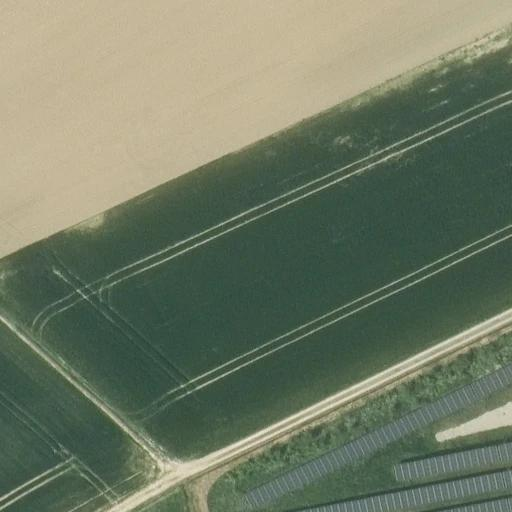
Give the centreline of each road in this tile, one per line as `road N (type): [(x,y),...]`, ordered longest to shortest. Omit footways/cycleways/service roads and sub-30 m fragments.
road 1 (track): [(179,476),(511,314)]
road 2 (track): [(179,476),(0,317)]
